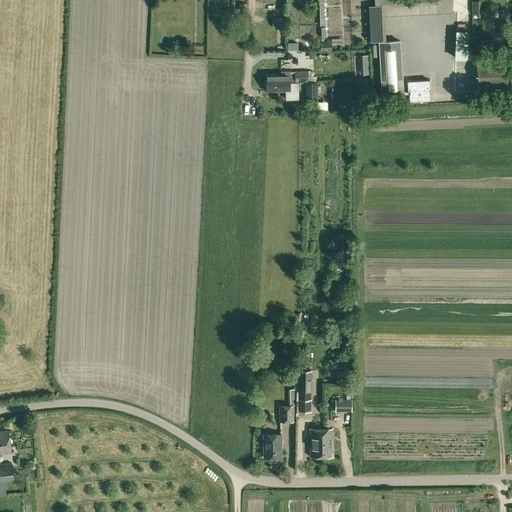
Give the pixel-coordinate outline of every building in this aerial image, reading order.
[(374,0),(375,5),(368,5),(370,42),(379,42),(385,41),(383,5),(437,3),(436,0),(374,0)] [(246,16),(247,4),(239,4),(238,15),(246,16)] [(273,26),(283,26),(283,18),(273,18),(273,26)] [(379,42),(382,98),(403,97),(400,40),(385,41),(379,42)] [(506,53),(476,55),(478,95),(508,93),(506,53)] [(290,81),(305,81),(308,81),(308,70),(294,70),(294,75),(290,75),(290,71),(280,71),(280,74),(266,75),(266,83),(290,83),(290,81)] [(429,80),(407,82),(408,91),(409,91),(410,101),(429,100),(429,90),(430,90),(429,80)] [(308,81),(305,81),(306,98),(317,98),(317,81),(308,81)] [(318,119),(320,101),(302,100),(300,117),(318,119)] [(332,368),(350,368),(350,356),(341,356),(341,359),(332,359),(332,368)] [(299,371),(299,379),(311,379),(311,371),(299,371)] [(299,379),(299,399),(310,399),(311,379),(299,379)] [(335,411),(352,410),(352,400),(335,400),(335,411)] [(294,405),(289,405),(279,405),(279,421),(294,421),(294,405)] [(324,448),(324,429),(310,429),(311,456),(323,456),(323,448),(324,448)] [(333,429),(324,429),(324,448),(323,448),(323,456),(333,456),(333,429)] [(0,430),(0,453),(11,452),(8,430),(0,430)] [(263,434),(264,457),(281,457),(280,434),(263,434)] [(0,481),(4,481),(14,480),(12,462),(0,463),(0,481)]
